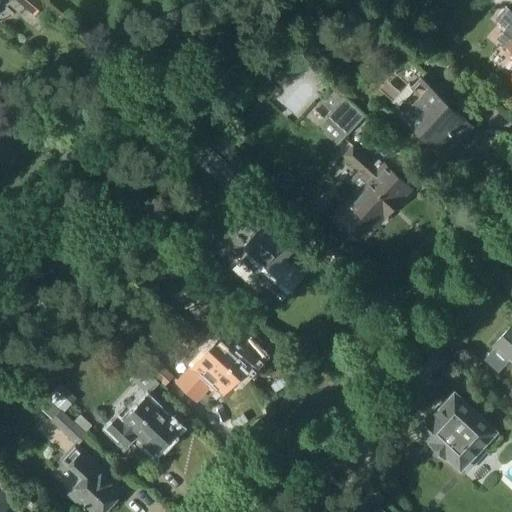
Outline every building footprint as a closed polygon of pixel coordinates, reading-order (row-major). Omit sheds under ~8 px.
[(45,4),(40,0),(16,0),(35,15),(45,4)] [(510,51),(511,53),(511,12),(506,7),(495,19),(511,33),(511,37),(505,45),(511,50),(510,51)] [(393,106),(446,154),(473,125),(420,77),(412,86),(410,83),(393,101),(395,103),(393,106)] [(324,104),(332,111),(329,116),(349,134),(365,116),(344,97),(343,98),(335,91),(324,104)] [(0,130),(10,119),(0,109),(0,130)] [(202,139),(192,150),(211,167),(221,156),(202,139)] [(371,222),(376,227),(412,188),(383,162),(379,167),(353,144),(344,154),(361,170),(349,182),(359,191),(350,201),(348,199),(332,217),(355,239),(371,222)] [(234,269),(256,290),(264,282),(282,298),(304,274),(286,257),(292,251),(263,225),(244,245),(250,251),(234,269)] [(218,312),(198,333),(210,345),(241,374),(257,358),(248,350),(253,345),(241,334),(246,329),(254,320),(240,307),(223,291),(210,305),(218,312)] [(498,372),(511,358),(511,359),(511,325),(495,344),(496,344),(483,358),(498,372)] [(190,367),(177,380),(196,398),(210,384),(214,388),(217,383),(225,391),(241,374),(210,345),(202,337),(202,338),(182,359),(190,367)] [(142,363),(166,386),(175,376),(151,353),(142,363)] [(483,444),(489,450),(502,436),(455,391),(434,414),(431,412),(418,426),(432,440),(446,453),(461,467),(483,444)] [(43,392),(33,402),(54,420),(63,410),(43,392)] [(134,435),(132,434),(136,430),(159,451),(180,429),(145,396),(123,420),(124,421),(124,422),(117,416),(106,428),(124,445),(134,435)] [(54,420),(52,422),(78,446),(88,434),(63,410),(54,420)] [(76,446),(62,462),(83,481),(76,488),(77,490),(72,495),(90,511),(106,511),(125,492),(76,446)] [(8,511),(5,508),(20,492),(4,475),(0,479),(0,511),(8,511)]
